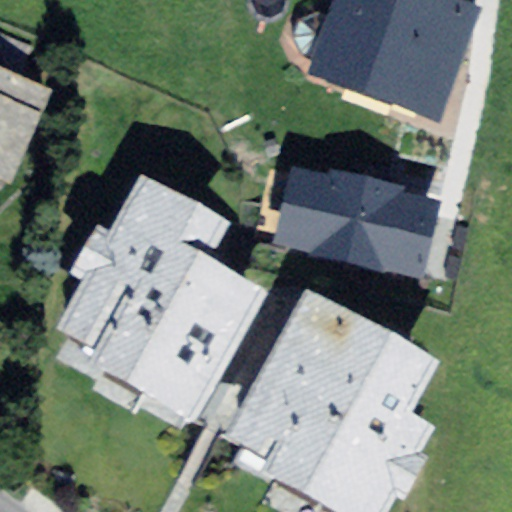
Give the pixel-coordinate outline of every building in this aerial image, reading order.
[(463,0),(312,0),(282,89),(418,134),(463,0)] [(59,58),(0,36),(0,186),(12,190),(59,58)] [(212,213),(130,171),(46,339),(181,406),(256,288),(193,256),(212,213)] [(424,202),(295,173),(278,245),(408,275),(424,202)] [(426,362),(292,286),(212,439),(353,511),(378,511),(427,425),(398,409),(426,362)]
